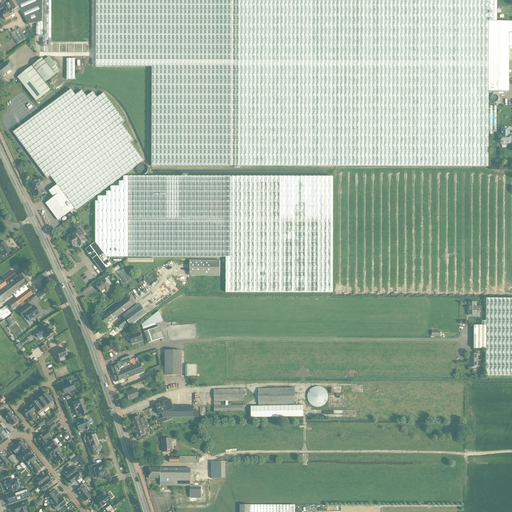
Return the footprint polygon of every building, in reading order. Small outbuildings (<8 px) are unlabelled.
[(5,20),(15,14),(13,10),(14,10),(19,7),(15,0),(10,3),(11,6),(10,7),(10,6),(6,8),(6,7),(0,10),(0,12),(1,15),(2,15),(5,20)] [(14,0),(25,19),(29,26),(36,23),(36,37),(43,37),(43,46),(51,46),(50,0),(42,0),(43,0),(42,0),(14,0)] [(95,0),(96,46),(152,46),(152,166),(176,166),(232,166),(233,166),(340,167),(488,167),(488,132),(496,132),(496,106),(488,106),(488,92),(488,22),(496,22),(496,0),(95,0)] [(511,21),(496,22),(488,22),(488,92),(508,92),(508,79),(510,77),(508,74),(508,33),(511,32),(511,21)] [(75,22),(65,30),(68,34),(74,29),(80,37),(84,34),(82,32),(86,29),(84,27),(80,29),(75,22)] [(42,58),(32,66),(37,73),(44,82),(54,74),(59,70),(49,57),(44,61),(42,58)] [(67,79),(75,80),(75,59),(67,59),(67,79)] [(0,78),(4,76),(3,75),(10,70),(4,62),(0,65),(0,78)] [(17,78),(36,101),(50,90),(32,67),(17,78)] [(57,185),(76,210),(144,161),(138,153),(130,143),(133,140),(122,124),(125,122),(104,93),(97,98),(93,92),(87,97),(82,91),(76,95),(71,89),(13,132),(47,178),(50,176),(57,185)] [(507,144),(511,144),(511,135),(509,135),(509,127),(501,127),(501,135),(500,135),(500,144),(501,144),(501,145),(507,145),(507,144)] [(96,242),(95,242),(106,257),(226,257),(225,292),(333,293),(333,177),(123,177),(123,182),(119,182),(119,187),(110,187),(110,192),(106,192),(106,197),(98,197),(98,202),(95,202),(96,242)] [(43,192),(39,183),(31,187),(33,192),(35,191),(37,195),(43,192)] [(57,185),(50,190),(52,193),(51,194),(52,194),(54,197),(46,204),(58,220),(70,211),(73,216),(78,213),(77,212),(76,210),(57,185)] [(484,190),(452,190),(452,290),(508,290),(508,270),(484,270),(484,190)] [(73,236),(69,239),(73,245),(77,242),(80,246),(87,241),(83,236),(85,234),(80,227),(76,229),(78,231),(72,235),(73,236)] [(0,250),(4,256),(11,251),(4,242),(0,244),(0,250)] [(106,257),(95,242),(85,250),(102,272),(112,265),(106,257)] [(190,261),(190,276),(220,276),(220,261),(190,261)] [(0,302),(25,284),(26,285),(30,282),(23,272),(19,276),(20,276),(17,278),(12,271),(0,280),(0,302)] [(172,296),(179,291),(183,288),(174,275),(170,279),(163,284),(166,288),(141,306),(139,303),(123,315),(131,326),(172,296)] [(106,292),(110,289),(108,287),(109,286),(104,280),(96,285),(101,292),(104,289),(106,292)] [(29,289),(8,304),(12,310),(33,294),(29,289)] [(104,327),(136,304),(130,296),(99,320),(104,327)] [(482,326),(486,326),(486,349),(485,376),(511,375),(511,299),(486,299),(486,321),(482,321),(482,326)] [(476,315),(476,311),(481,311),(481,306),(476,306),(476,302),(468,302),(468,315),(476,315)] [(1,310),(0,310),(0,320),(2,319),(2,320),(11,313),(10,312),(12,311),(11,310),(12,310),(8,304),(1,310)] [(18,312),(22,317),(26,315),(31,322),(40,315),(33,305),(31,307),(32,308),(28,304),(18,312)] [(163,321),(159,311),(142,324),(143,328),(163,321)] [(121,331),(128,326),(123,319),(116,324),(121,331)] [(41,329),(34,333),(38,338),(44,334),(47,338),(54,333),(47,324),(40,328),(41,329)] [(486,349),(486,326),(482,326),(474,326),(474,349),(486,349)] [(152,329),(144,332),(148,343),(148,344),(149,343),(156,341),(163,338),(159,327),(152,329)] [(132,344),(143,340),(140,332),(129,337),(132,344)] [(45,344),(40,347),(44,353),(49,350),(45,344)] [(58,359),(66,356),(64,350),(56,353),(58,359)] [(181,351),(165,351),(165,376),(181,376),(181,351)] [(6,362),(4,364),(7,369),(17,361),(14,356),(13,357),(11,354),(5,359),(6,362)] [(478,354),(471,354),(470,354),(470,367),(478,367),(478,363),(481,363),(481,360),(478,360),(478,354)] [(112,374),(120,371),(119,369),(122,368),(121,367),(123,367),(122,363),(128,361),(129,361),(130,360),(131,360),(130,356),(120,360),(121,361),(117,363),(118,365),(110,368),(112,374)] [(17,361),(7,369),(11,373),(14,371),(15,373),(22,368),(20,365),(21,365),(17,361)] [(140,364),(120,371),(112,374),(115,383),(143,372),(140,364)] [(61,388),(64,394),(74,389),(72,383),(71,384),(70,381),(67,383),(68,385),(61,388)] [(259,405),(295,405),(295,389),(258,390),(259,405)] [(129,401),(139,397),(137,390),(126,393),(129,401)] [(214,412),(244,411),(244,406),(228,406),(228,401),(244,401),(243,390),(213,390),(214,405),(221,405),(221,401),(226,401),(226,406),(214,406),(214,412)] [(41,397),(49,407),(53,404),(52,402),(52,401),(53,400),(50,396),(49,397),(46,393),(41,397)] [(36,401),(44,411),(49,407),(41,397),(36,401)] [(74,402),(72,403),(74,410),(78,408),(81,415),(84,414),(85,414),(88,412),(82,399),(74,402)] [(194,417),(194,411),(193,407),(173,407),(171,400),(163,402),(163,403),(160,404),(160,403),(155,405),(159,415),(162,414),(163,418),(157,419),(159,424),(172,419),(172,417),(194,417)] [(44,411),(36,401),(31,405),(35,410),(37,413),(39,415),(44,411)] [(35,410),(31,405),(23,412),(27,417),(31,421),(35,418),(31,414),(35,410)] [(251,418),(303,417),(303,406),(251,407),(251,418)] [(5,416),(12,425),(13,426),(17,423),(16,422),(17,421),(10,412),(5,416)] [(135,431),(146,424),(144,417),(140,419),(139,416),(131,420),(135,431)] [(45,423),(41,419),(36,423),(40,428),(45,423)] [(86,420),(76,425),(78,431),(85,428),(85,430),(89,429),(88,426),(89,426),(86,420)] [(135,431),(136,435),(148,428),(146,424),(135,431)] [(148,428),(136,435),(137,439),(151,431),(149,427),(148,428)] [(44,447),(49,443),(46,439),(50,435),(47,431),(42,435),(42,434),(37,438),(44,447)] [(100,447),(101,447),(100,446),(99,446),(95,435),(87,438),(94,456),(98,454),(97,451),(101,449),(100,447)] [(164,452),(168,452),(173,452),(172,449),(172,439),(162,439),(162,443),(164,443),(164,452)] [(47,452),(57,444),(53,440),(51,441),(49,443),(44,447),(43,447),(47,452)] [(23,454),(28,450),(21,441),(16,445),(16,446),(12,449),(15,453),(20,450),(23,454)] [(54,455),(59,451),(61,449),(57,444),(47,452),(51,457),(54,455)] [(28,450),(23,454),(20,456),(18,458),(22,462),(24,461),(32,455),(28,450)] [(59,451),(54,455),(57,460),(56,460),(59,464),(60,464),(65,460),(59,451)] [(3,467),(4,467),(9,463),(2,454),(0,455),(0,462),(0,463),(0,464),(2,468),(3,467)] [(69,458),(71,460),(73,463),(81,457),(79,454),(75,456),(74,454),(69,458)] [(33,462),(36,460),(32,455),(24,461),(22,462),(26,467),(28,466),(33,462)] [(211,461),(211,479),(225,479),(225,461),(211,461)] [(40,470),(41,469),(38,465),(37,466),(33,462),(28,466),(35,474),(40,470)] [(100,463),(90,467),(93,476),(96,475),(97,478),(102,477),(102,478),(106,477),(106,475),(107,475),(106,474),(107,474),(106,471),(105,471),(105,469),(104,469),(103,467),(101,468),(100,463)] [(68,479),(77,472),(73,467),(72,467),(72,466),(68,469),(69,470),(64,474),(68,479)] [(190,486),(190,469),(149,468),(149,478),(160,479),(160,486),(190,486)] [(77,472),(68,479),(72,484),(76,480),(77,481),(81,478),(80,477),(81,477),(77,472)] [(38,487),(46,481),(48,479),(44,474),(35,481),(36,482),(35,483),(38,487)] [(29,476),(23,480),(25,484),(26,483),(27,484),(32,480),(31,480),(29,476)] [(8,490),(10,494),(19,490),(18,486),(19,486),(16,479),(5,482),(5,483),(4,484),(5,486),(6,486),(7,490),(8,490)] [(46,481),(38,487),(41,491),(42,490),(43,491),(52,484),(48,479),(46,481)] [(190,486),(191,495),(203,493),(202,485),(190,486)] [(19,490),(10,494),(6,495),(9,504),(29,497),(26,488),(19,490)] [(78,492),(85,501),(86,500),(86,501),(90,498),(89,497),(90,497),(83,488),(78,492)] [(53,505),(58,501),(55,497),(59,494),(56,490),(52,493),(51,493),(46,496),(53,505)] [(97,502),(99,504),(101,507),(110,500),(106,495),(104,493),(101,495),(103,497),(97,502)] [(58,501),(53,505),(57,510),(65,504),(65,503),(66,502),(63,498),(62,499),(62,498),(58,501)]
